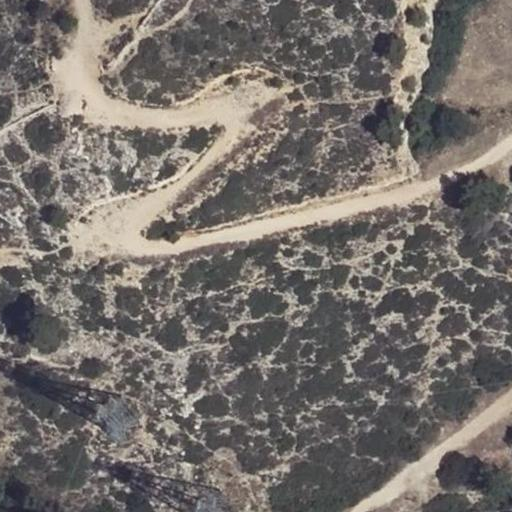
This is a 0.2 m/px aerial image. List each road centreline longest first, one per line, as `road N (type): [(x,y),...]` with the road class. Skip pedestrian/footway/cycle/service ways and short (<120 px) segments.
road 1 (track): [(85,0),(78,80),(90,106),(161,120),(221,111),(237,121),(213,165),(118,225),(128,251),(214,242),(429,189),(511,144)]
road 2 (track): [(511,398),(364,511)]
